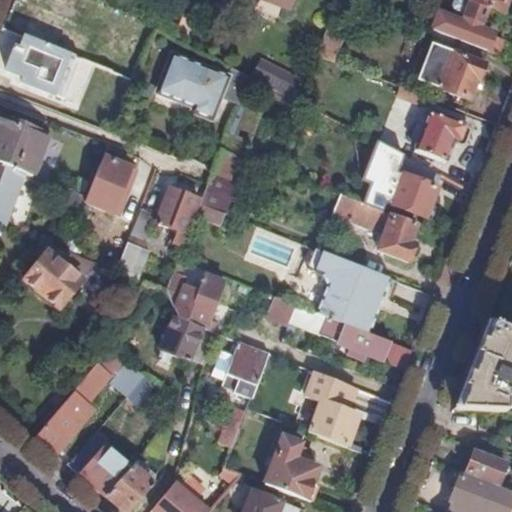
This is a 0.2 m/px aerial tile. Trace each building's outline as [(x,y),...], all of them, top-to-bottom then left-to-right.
[(255,13),(259,0),(258,0),(240,0),(236,10),(249,15),(250,18),(256,16),(255,13)] [(294,0),(258,0),(259,0),(290,12),(294,0)] [(338,0),(316,58),(332,64),(355,4),(353,3),(345,0),(338,0)] [(472,0),(466,17),(482,23),(487,10),(502,15),(507,0),(472,0)] [(111,24),(113,21),(117,12),(103,5),(85,46),(82,45),(75,60),(81,62),(112,74),(114,68),(129,74),(133,65),(119,58),(130,34),(111,24)] [(125,27),(129,19),(126,17),(117,12),(113,21),(125,27)] [(154,31),(174,41),(179,28),(160,18),(154,31)] [(31,23),(25,40),(53,51),(60,35),(31,23)] [(486,54),(487,54),(492,39),(462,28),(456,42),(486,54)] [(486,54),(456,42),(435,34),(416,83),(468,102),(475,81),(477,82),(483,67),(481,66),(486,54)] [(53,51),(25,40),(19,55),(14,52),(12,55),(14,56),(7,73),(24,81),(22,85),(66,102),(81,62),(75,60),(53,51)] [(239,106),(249,80),(231,71),(227,79),(171,58),(158,95),(195,109),(193,114),(211,120),(220,99),(239,106)] [(293,103),(299,105),(307,81),(261,64),(254,82),(293,103)] [(129,94),(133,83),(129,81),(124,80),(121,90),(129,94)] [(423,109),(426,100),(400,90),(397,98),(423,109)] [(248,138),(259,112),(244,106),(232,132),(248,138)] [(467,131),(428,116),(414,153),(443,165),(451,145),(459,147),(463,147),(469,135),(467,131)] [(0,120),(0,166),(27,177),(33,179),(48,139),(0,120)] [(222,152),(236,158),(242,143),(227,137),(222,152)] [(224,216),(228,218),(240,186),(230,182),(238,158),(236,158),(222,152),(213,175),(208,187),(200,207),(224,216)] [(424,220),(440,178),(391,153),(369,209),(388,216),(391,207),(424,220)] [(137,173),(104,160),(88,201),(86,207),(115,218),(128,185),(132,187),(137,173)] [(0,166),(0,226),(1,227),(8,229),(27,177),(0,166)] [(199,203),(170,192),(157,225),(177,233),(173,246),(181,250),(199,203)] [(86,207),(88,201),(72,195),(67,209),(82,215),(86,207)] [(409,244),(416,227),(388,216),(369,209),(340,198),(333,216),(383,236),(377,252),(407,263),(414,246),(409,244)] [(200,207),(196,217),(220,226),(224,216),(200,207)] [(154,216),(141,211),(122,262),(117,273),(140,281),(150,254),(141,250),(138,249),(141,241),(144,242),(154,216)] [(58,311),(99,265),(67,253),(44,244),(33,257),(41,264),(24,283),(58,311)] [(317,316),(367,336),(389,281),(316,252),(308,272),(323,277),(328,290),(317,316)] [(117,273),(122,262),(103,254),(99,265),(117,273)] [(182,279),(187,265),(179,262),(167,292),(178,320),(204,330),(213,334),(216,325),(210,323),(225,285),(207,278),(200,294),(185,289),(188,281),(182,279)] [(120,340),(161,290),(149,285),(110,332),(120,340)] [(287,329),(291,319),(296,308),(274,299),(266,321),(287,329)] [(337,345),(403,372),(407,363),(410,354),(367,336),(317,316),(296,308),(291,319),(322,331),(320,337),(337,344),(337,345)] [(190,363),(191,360),(204,330),(178,320),(174,319),(160,351),(190,363)] [(511,336),(485,326),(470,366),(452,411),(504,413),(505,404),(511,388),(511,336)] [(191,360),(206,366),(218,336),(213,334),(204,330),(191,360)] [(252,402),(270,356),(238,344),(222,387),(235,393),(234,394),(252,402)] [(122,367),(107,355),(97,366),(112,378),(122,367)] [(112,378),(97,366),(35,441),(47,451),(55,458),(94,412),(88,407),(112,378)] [(353,406),(359,392),(331,381),(325,394),(353,406)] [(309,435),(346,449),(358,419),(320,405),(309,435)] [(218,444),(232,450),(247,414),(234,409),(218,444)] [(154,467),(168,449),(152,437),(138,454),(154,467)] [(80,457),(78,456),(90,466),(106,447),(95,438),(80,457)] [(264,486),(310,504),(316,489),(313,480),(317,470),(300,463),(304,452),(299,450),(301,446),(282,440),(264,486)] [(85,483),(105,500),(131,470),(106,447),(90,466),(78,456),(68,468),(85,483)] [(466,474),(496,487),(504,466),(473,454),(466,474)] [(115,508),(119,511),(131,511),(152,487),(131,470),(105,500),(115,508)] [(509,511),(511,505),(511,495),(490,486),(488,490),(458,478),(448,504),(450,505),(447,511),(509,511)] [(207,511),(196,501),(203,492),(189,480),(160,511),(207,511)] [(298,511),(251,494),(243,511),(298,511)]
